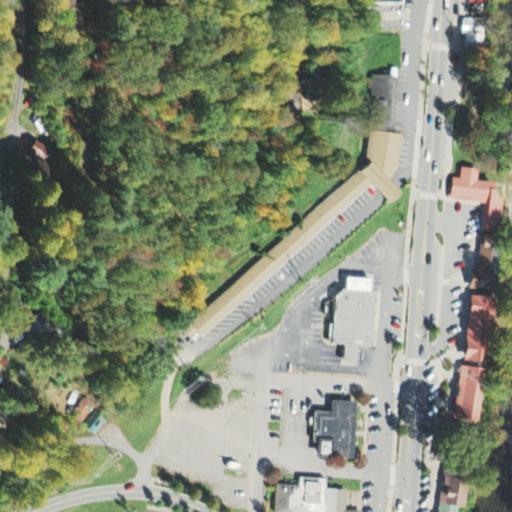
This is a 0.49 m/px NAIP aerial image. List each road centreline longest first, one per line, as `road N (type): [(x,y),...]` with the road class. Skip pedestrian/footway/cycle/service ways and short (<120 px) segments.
road 1 (primary): [(407,511),(443,0)]
road 2 (residential): [(27,0),(15,139),(19,210),(0,354)]
road 3 (residential): [(142,490),(141,460),(105,441),(68,444),(0,476)]
